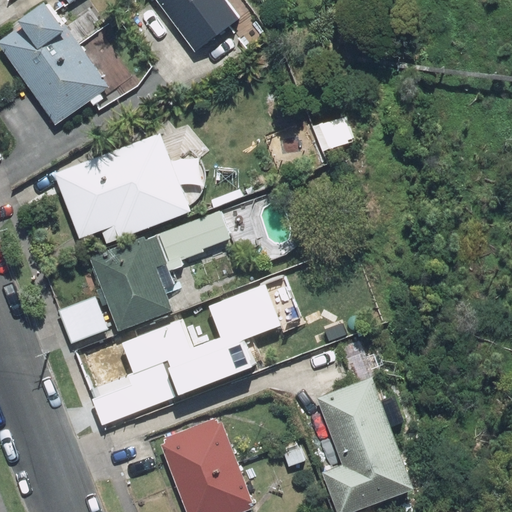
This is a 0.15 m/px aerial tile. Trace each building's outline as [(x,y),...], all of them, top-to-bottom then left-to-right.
[(157,0),(195,51),(240,19),(226,0),(157,0)] [(1,41),(59,125),(114,86),(56,3),(1,41)] [(197,212),(167,133),(59,172),(84,239),(109,230),(114,242),(197,212)] [(225,210),(161,235),(151,239),(150,237),(94,258),(123,332),(179,310),(162,268),(172,264),(236,239),(225,210)] [(266,283),(207,306),(234,373),(254,365),(244,341),(283,325),(266,283)] [(75,343),(112,330),(100,295),(62,309),(75,343)] [(137,372),(92,389),(96,399),(93,399),(102,424),(234,373),(219,339),(194,348),(183,320),(125,342),(137,372)] [(349,511),(419,484),(376,375),(319,397),(345,463),(324,471),(340,511),(349,511)] [(222,415),(162,438),(191,511),(239,511),(258,505),(222,415)]
